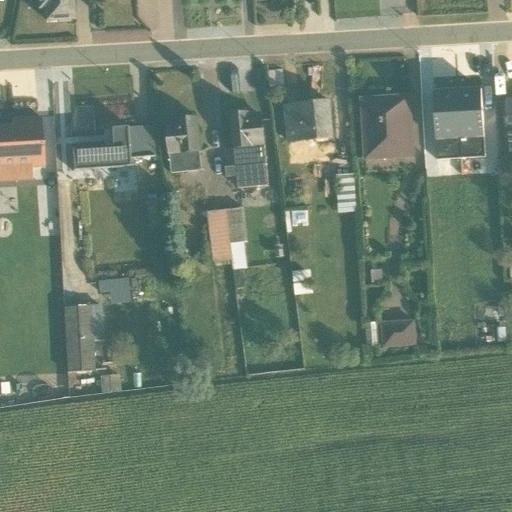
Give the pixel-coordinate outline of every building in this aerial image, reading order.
[(71,20),(70,0),(37,0),(38,9),(44,9),(44,22),(56,21),(56,24),(68,23),(68,21),(71,20)] [(461,160),(484,159),(480,92),(457,93),(461,160)] [(457,93),(432,94),(436,162),(461,160),(457,93)] [(413,159),(409,97),(361,101),(365,163),(413,159)] [(511,102),(505,103),(506,118),(502,118),(503,134),(507,133),(508,151),(511,150),(511,102)] [(331,141),(328,104),(283,108),(287,145),(290,145),(292,164),(313,162),(311,143),(331,141)] [(260,118),(249,119),(248,110),(229,112),(235,167),(224,168),(225,179),(236,178),(237,190),(267,187),(260,118)] [(171,176),(201,173),(195,115),(177,117),(178,126),(165,128),(171,176)] [(10,121),(11,127),(0,127),(0,184),(30,182),(29,168),(42,167),(39,119),(10,121)] [(70,151),(71,173),(131,169),(131,161),(155,159),(152,127),(108,130),(110,148),(70,151)] [(511,160),(498,162),(500,186),(511,184),(511,160)] [(353,175),(335,177),(337,215),(355,214),(353,175)] [(224,212),(232,267),(236,291),(243,290),(241,271),(247,270),(243,244),(247,243),(243,209),(224,212)] [(232,267),(224,212),(206,214),(212,264),(214,264),(215,269),(232,267)] [(310,272),(292,274),(296,303),(309,301),(308,296),(312,295),(310,272)] [(0,358),(21,358),(18,286),(0,286),(0,358)] [(31,292),(32,326),(59,325),(58,291),(31,292)] [(101,306),(61,309),(65,374),(94,373),(92,344),(102,343),(101,306)] [(414,322),(380,324),(382,350),(416,348),(414,322)] [(376,324),(365,325),(366,350),(378,349),(376,324)] [(87,377),(66,378),(67,400),(160,390),(158,371),(98,378),(88,382),(87,377)] [(28,388),(13,390),(14,401),(42,399),(41,384),(28,385),(28,388)]
